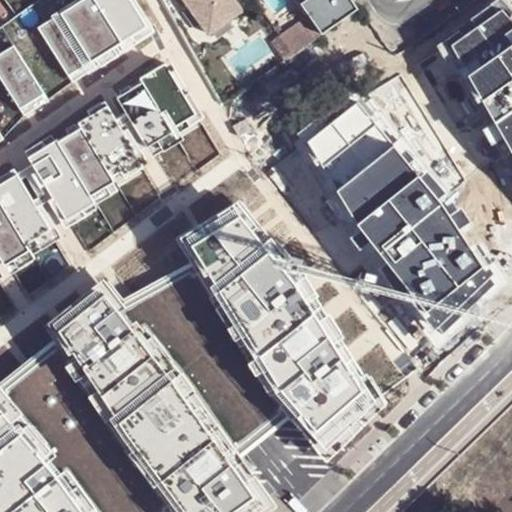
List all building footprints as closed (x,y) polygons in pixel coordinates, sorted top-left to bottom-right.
[(154,34),(132,0),(78,0),(37,25),(72,82),(154,34)] [(180,0),(204,32),(237,8),(230,0),(180,0)] [(351,0),(297,0),(310,21),(321,36),(359,10),(351,0)] [(511,19),(501,8),(452,45),(498,131),(511,156),(511,157),(511,19)] [(321,36),(310,21),(285,39),(296,54),(321,36)] [(48,102),(13,45),(0,52),(0,78),(24,118),(48,102)] [(170,61),(0,176),(0,282),(4,280),(0,275),(0,273),(13,266),(62,239),(57,231),(71,222),(145,172),(141,162),(153,156),(208,121),(170,61)] [(360,101),(305,142),(356,222),(439,328),(481,293),(497,279),(442,201),(463,182),(398,74),(360,101)] [(0,387),(0,511),(174,511),(177,510),(178,511),(266,511),(276,505),(243,458),(264,441),(289,420),(321,458),(381,405),(320,301),(239,200),(179,235),(194,264),(129,298),(112,277),(51,325),(62,340),(2,389),(0,387)]
